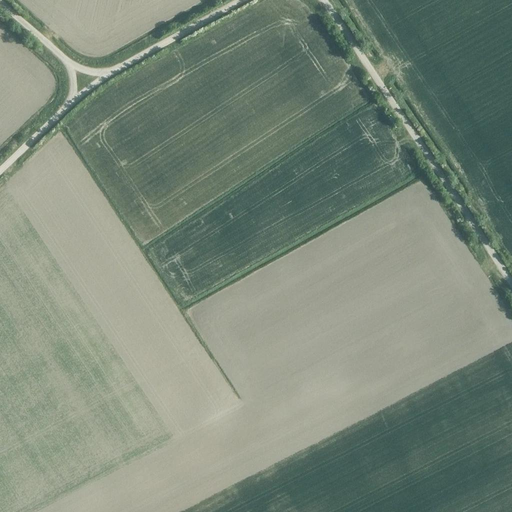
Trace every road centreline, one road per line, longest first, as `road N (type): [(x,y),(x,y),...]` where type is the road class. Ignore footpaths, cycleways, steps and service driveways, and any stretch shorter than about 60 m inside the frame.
road 1 (unclassified): [(511,285),(323,0)]
road 2 (unclassified): [(113,72),(244,0)]
